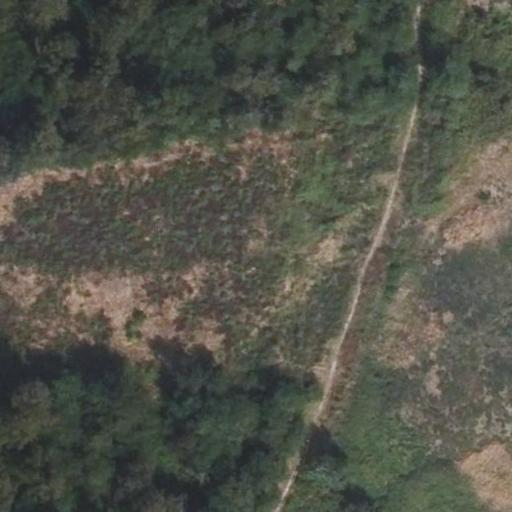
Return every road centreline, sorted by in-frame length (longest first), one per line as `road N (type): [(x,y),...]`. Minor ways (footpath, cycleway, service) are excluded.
road 1 (track): [(420,0),(420,102),(400,179),(323,408),(269,511)]
road 2 (track): [(0,184),(338,129),(412,137)]
